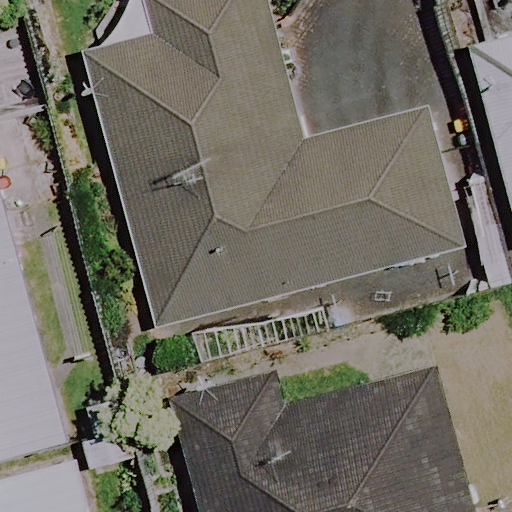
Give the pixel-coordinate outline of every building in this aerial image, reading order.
[(286,0),(160,0),(167,26),(96,44),(168,321),(480,240),(443,97),(390,111),(320,129),(286,0)] [(511,29),(485,37),(511,137),(511,29)] [(0,102),(0,454),(85,432),(0,102)] [(292,362),(185,390),(216,511),(492,511),(452,357),(301,397),(292,362)] [(96,480),(89,453),(0,475),(0,511),(96,511),(104,510),(96,480)]
